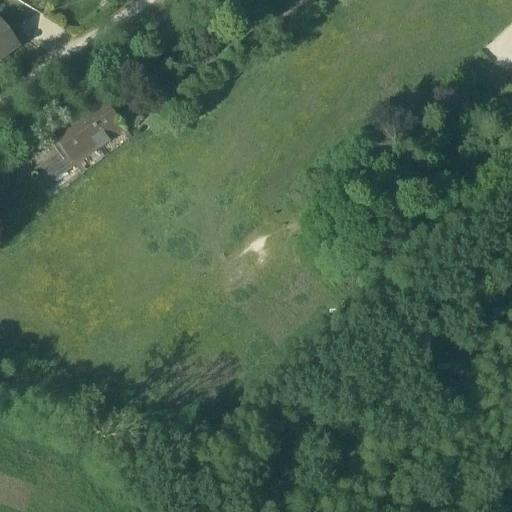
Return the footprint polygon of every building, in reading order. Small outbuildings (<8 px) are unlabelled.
[(273,0),(251,0),(262,11),(273,0)] [(0,59),(17,47),(0,23),(0,59)] [(57,141),(74,165),(122,132),(99,99),(68,120),(67,118),(56,125),(58,128),(51,132),(57,141)] [(75,166),(82,176),(128,141),(122,132),(74,165),(75,166)] [(36,180),(34,182),(40,190),(75,166),(74,165),(57,141),(51,146),(57,154),(32,172),(36,176),(37,178),(36,180)]
